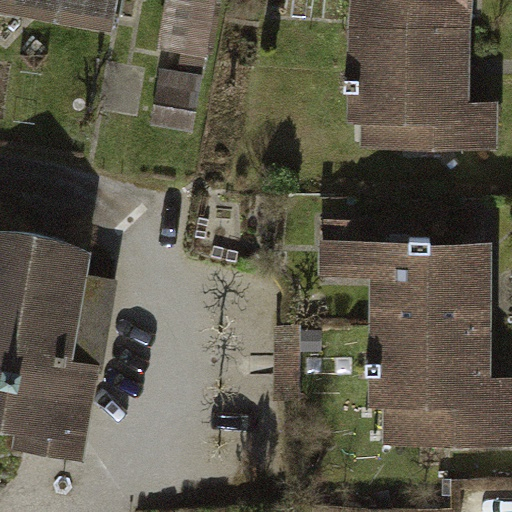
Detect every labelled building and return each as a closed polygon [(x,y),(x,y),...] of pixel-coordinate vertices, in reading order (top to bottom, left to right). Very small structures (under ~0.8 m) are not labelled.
[(138,0),(4,0),(1,18),(132,39),(138,0)] [(222,0),(166,0),(157,52),(211,62),(222,0)] [(346,0),(343,148),(507,155),(508,103),(473,100),(475,0),(346,0)] [(210,78),(152,69),(144,123),(201,132),(210,78)] [(94,241),(0,225),(0,416),(19,419),(15,442),(88,455),(119,270),(90,265),(94,241)] [(494,242),(323,239),(322,285),(372,286),(370,402),(383,402),(383,447),(511,449),(511,377),(492,377),(494,242)]
